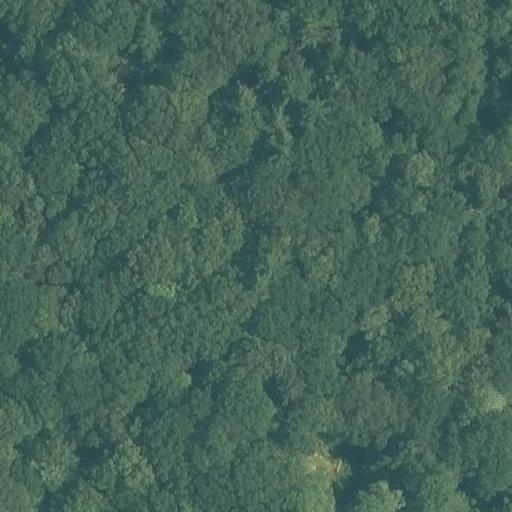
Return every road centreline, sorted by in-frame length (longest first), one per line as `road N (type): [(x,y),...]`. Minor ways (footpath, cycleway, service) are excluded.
road 1 (track): [(292,53),(314,449),(326,511)]
road 2 (track): [(300,218),(192,189),(39,99)]
road 3 (track): [(217,0),(277,34),(292,53),(356,22),(380,0)]
